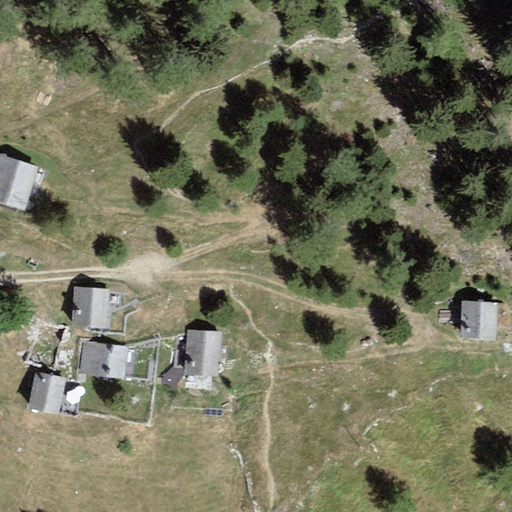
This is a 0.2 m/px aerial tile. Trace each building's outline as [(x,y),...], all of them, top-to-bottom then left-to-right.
[(37,166),(4,154),(0,164),(0,199),(22,207),(37,166)] [(111,292),(70,291),(69,333),(110,335),(111,292)] [(488,301),(449,300),(449,331),(487,332),(488,301)] [(222,337),(181,337),(180,379),(221,381),(222,337)] [(116,349),(81,346),(78,375),(113,378),(116,349)] [(68,382),(34,375),(26,411),(60,422),(68,382)]
